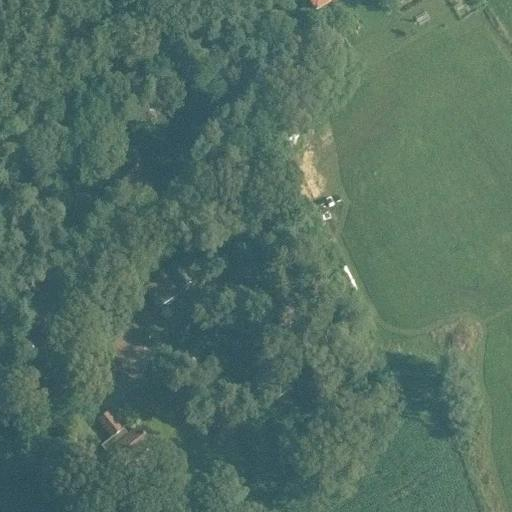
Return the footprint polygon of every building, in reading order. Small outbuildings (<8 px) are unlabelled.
[(277,49),(292,72),(311,60),(296,37),(277,49)] [(114,190),(132,209),(167,175),(150,157),(114,190)] [(311,192),(291,160),(274,170),(275,171),(294,203),(311,192)] [(162,305),(187,293),(177,272),(151,285),(162,305)] [(40,346),(36,351),(45,359),(60,341),(52,333),(47,339),(44,337),(38,344),(40,346)] [(108,416),(98,423),(106,433),(107,433),(112,440),(101,449),(106,456),(105,457),(117,471),(126,465),(131,464),(136,461),(143,455),(146,452),(149,446),(138,432),(128,439),(123,432),(121,433),(108,416)]
